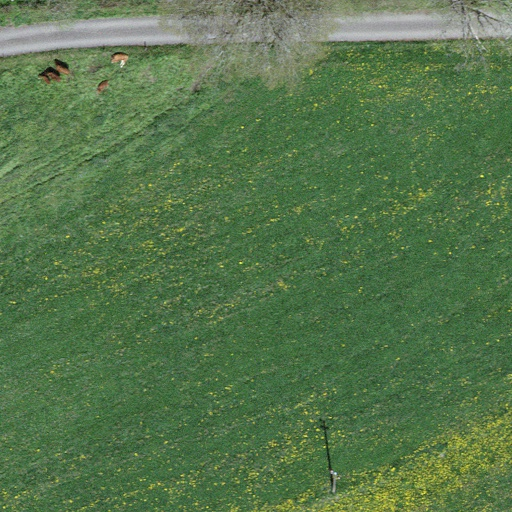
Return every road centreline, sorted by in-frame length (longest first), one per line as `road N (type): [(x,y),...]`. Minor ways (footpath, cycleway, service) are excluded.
road 1 (unclassified): [(0,45),(511,23)]
road 2 (track): [(511,423),(412,483),(337,511)]
